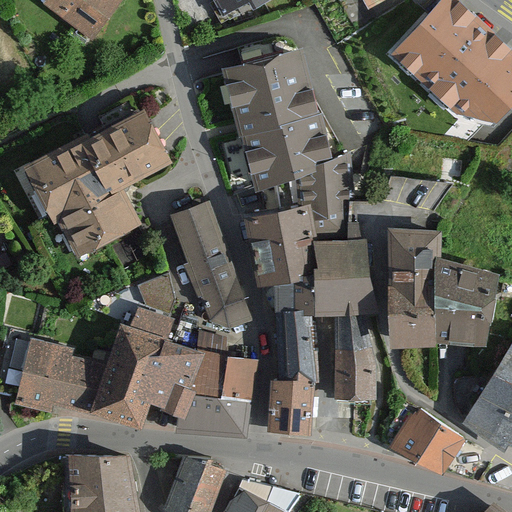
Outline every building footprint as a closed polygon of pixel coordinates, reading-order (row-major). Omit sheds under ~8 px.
[(47,0),(46,2),(94,37),(121,0),(47,0)] [(217,0),(229,20),(264,0),(217,0)] [(362,0),(369,10),(386,0),(362,0)] [(511,44),(463,0),(436,0),(394,47),(477,123),(511,84),(511,44)] [(304,41),(224,61),(256,183),(302,170),(309,217),(332,216),(357,197),(352,148),(334,154),(304,41)] [(144,102),(25,161),(56,222),(62,219),(81,256),(145,225),(125,183),(173,160),(144,102)] [(212,198),(174,211),(210,311),(247,297),(212,198)] [(298,201),(247,211),(260,280),(275,277),(311,270),(304,234),(298,201)] [(437,221),(385,220),(388,337),(487,337),(498,265),(442,250),(437,221)] [(275,277),(275,304),(270,425),(311,427),(314,308),(338,310),(338,395),(378,394),(379,362),(365,309),(383,308),(367,272),(366,235),(304,234),(311,270),(275,277)] [(105,353),(34,336),(17,401),(90,408),(140,426),(151,398),(181,413),(177,427),(248,433),(254,334),(122,303),(105,353)] [(511,333),(463,415),(511,439),(511,333)] [(468,437),(415,406),(391,442),(442,469),(468,437)] [(139,511),(130,450),(69,453),(68,511),(139,511)] [(209,511),(228,468),(185,454),(167,503),(176,511),(209,511)] [(307,489),(247,473),(235,504),(226,506),(226,511),(290,511),(292,511),(307,489)] [(505,511),(489,501),(476,511),(505,511)]
